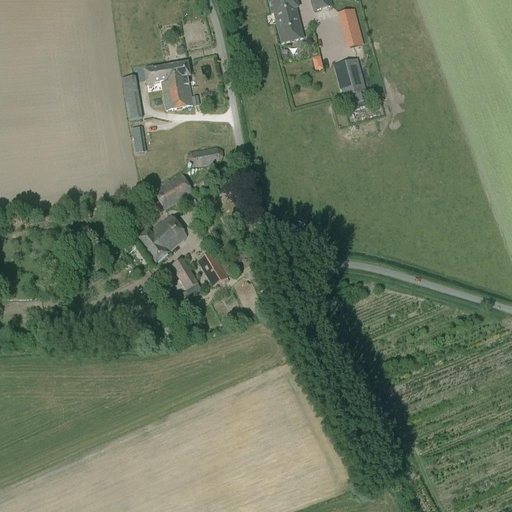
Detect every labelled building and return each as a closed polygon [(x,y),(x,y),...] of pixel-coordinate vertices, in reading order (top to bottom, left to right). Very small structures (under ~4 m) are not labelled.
[(302,40),(295,10),(297,9),(294,0),(270,0),(269,0),(268,1),(271,15),(273,15),(281,45),(302,40)] [(329,0),(310,0),(314,12),(332,8),(329,0)] [(353,12),(340,16),(350,49),(362,46),(353,12)] [(355,61),(332,68),(340,98),(363,91),(355,61)] [(146,71),(143,72),(146,87),(160,84),(166,113),(192,108),(187,79),(190,79),(187,64),(154,70),(152,68),(147,69),(146,71)] [(135,79),(121,81),(127,123),(141,121),(135,79)] [(139,128),(131,129),(135,153),(144,151),(139,128)] [(191,155),(187,160),(188,166),(193,170),(220,165),(223,160),(222,154),(217,150),(191,155)] [(182,176),(168,185),(179,203),(193,194),(182,176)] [(179,203),(168,185),(153,193),(164,212),(179,203)] [(147,231),(135,240),(154,265),(156,264),(157,265),(165,259),(165,257),(168,255),(168,254),(187,239),(170,218),(149,234),(147,231)] [(211,255),(196,264),(212,290),(227,282),(225,278),(232,275),(226,265),(220,269),(211,255)] [(181,262),(163,273),(169,284),(182,304),(200,293),(181,262)] [(46,291),(68,286),(66,278),(39,284),(40,292),(44,291),(44,293),(46,292),(46,291)] [(179,302),(169,287),(158,296),(170,311),(166,314),(170,319),(183,309),(178,303),(179,302)]
